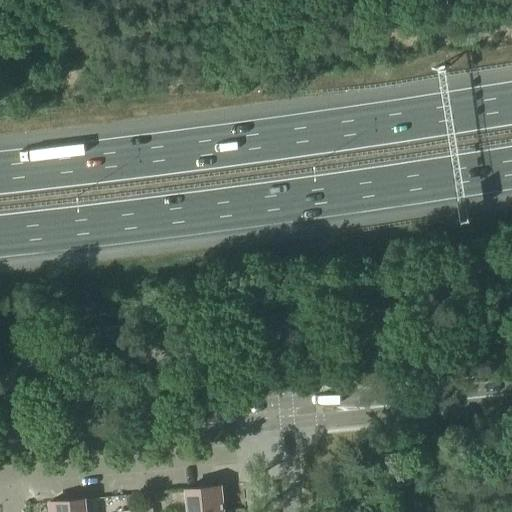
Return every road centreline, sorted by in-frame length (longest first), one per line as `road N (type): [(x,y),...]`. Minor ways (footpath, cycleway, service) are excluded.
road 1 (motorway): [(511,101),(0,174)]
road 2 (motorway): [(0,236),(511,166)]
road 3 (secondary): [(277,419),(0,449)]
road 4 (residential): [(10,482),(280,454)]
road 5 (secondary): [(511,395),(277,419)]
